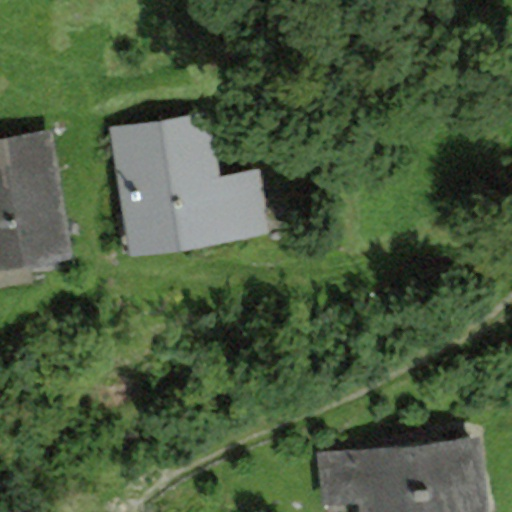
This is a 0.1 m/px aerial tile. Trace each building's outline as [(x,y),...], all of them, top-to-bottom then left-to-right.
[(252,201),(246,160),(203,166),(193,103),(142,110),(147,140),(120,144),(128,194),(132,219),(174,213),(252,201)] [(120,144),(147,140),(142,110),(116,114),(120,144)] [(0,234),(15,232),(52,226),(35,120),(0,125),(0,234)] [(118,233),(175,225),(174,213),(132,219),(128,194),(113,196),(118,233)] [(15,232),(0,234),(0,246),(17,244),(15,232)] [(358,474),(362,511),(469,499),(459,418),(353,431),(353,434),(358,474)] [(313,439),(317,479),(358,474),(353,434),(313,439)] [(362,511),(446,511),(470,509),(469,499),(362,511)]
